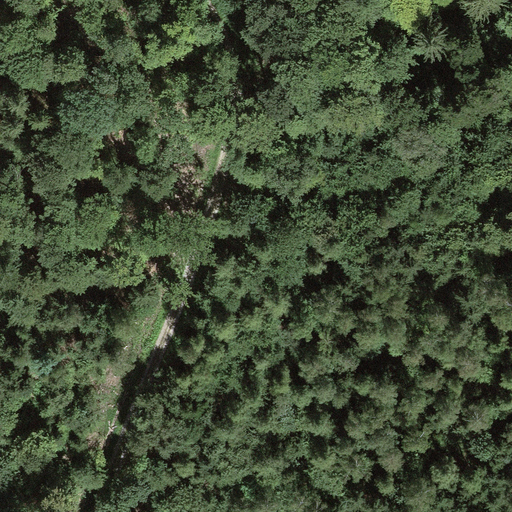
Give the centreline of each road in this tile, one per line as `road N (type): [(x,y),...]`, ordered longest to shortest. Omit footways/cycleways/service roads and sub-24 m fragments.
road 1 (track): [(100,511),(192,267),(235,117),(229,41),(205,0)]
road 2 (track): [(105,496),(345,480)]
